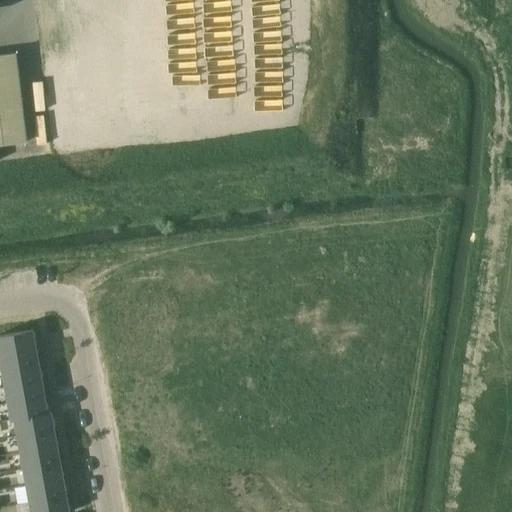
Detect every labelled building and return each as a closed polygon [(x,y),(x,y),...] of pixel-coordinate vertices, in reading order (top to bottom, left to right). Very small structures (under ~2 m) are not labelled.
[(0,145),(28,142),(17,52),(0,54),(0,145)] [(32,330),(0,335),(0,353),(35,347),(32,330)] [(35,347),(0,353),(0,361),(2,370),(38,364),(35,347)] [(38,364),(2,370),(5,387),(41,380),(38,364)] [(41,380),(5,387),(8,403),(44,397),(41,380)] [(44,397),(8,403),(11,420),(14,419),(47,413),(44,397)] [(47,413),(14,419),(17,436),(54,429),(51,413),(47,413)] [(54,429),(17,436),(20,452),(57,446),(54,429)] [(57,446),(20,452),(23,469),(60,462),(57,446)] [(60,462),(23,469),(26,485),(63,479),(60,462)] [(63,479),(26,485),(29,502),(66,495),(63,479)] [(69,511),(66,495),(29,502),(31,511),(69,511)]
